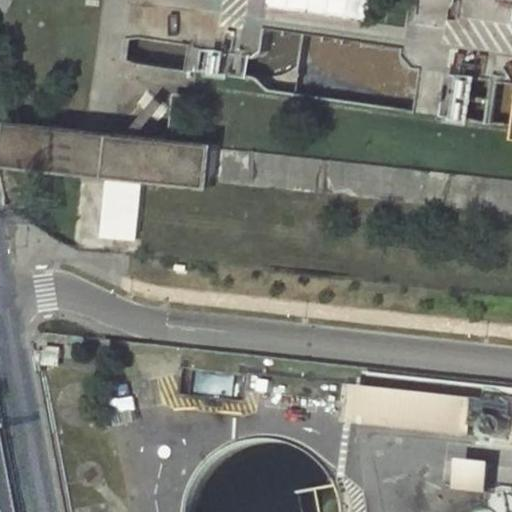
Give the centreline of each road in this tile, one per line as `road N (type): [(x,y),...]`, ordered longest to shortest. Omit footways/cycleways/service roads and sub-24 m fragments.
road 1 (unclassified): [(0,287),(69,285),(130,321),(511,364)]
road 2 (unknown): [(237,0),(410,32),(511,38)]
road 3 (tertiary): [(43,511),(0,288)]
road 4 (unknown): [(511,480),(413,473),(404,487),(409,511)]
